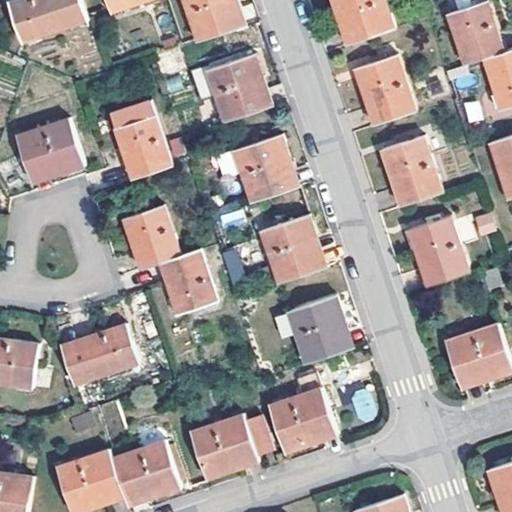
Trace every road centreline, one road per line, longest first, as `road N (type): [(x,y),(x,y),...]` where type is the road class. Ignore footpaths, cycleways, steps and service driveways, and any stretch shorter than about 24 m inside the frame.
road 1 (residential): [(427,437),(279,0)]
road 2 (residential): [(203,511),(427,437)]
road 3 (residential): [(18,290),(59,294),(78,287),(96,259),(85,219),(66,207),(39,209),(26,226)]
